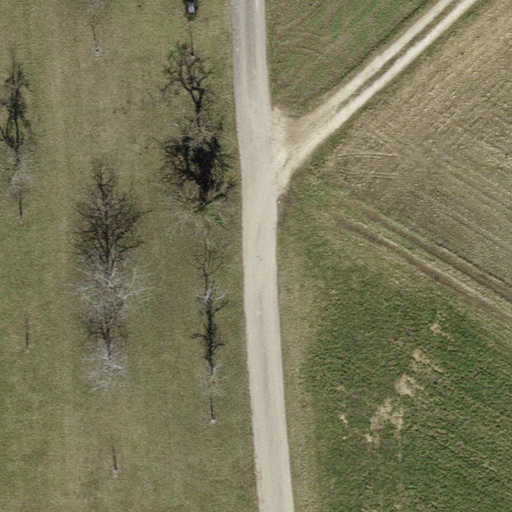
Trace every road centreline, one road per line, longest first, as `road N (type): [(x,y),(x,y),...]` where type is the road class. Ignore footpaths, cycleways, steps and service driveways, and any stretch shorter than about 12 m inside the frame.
road 1 (track): [(461,0),(268,184),(511,322)]
road 2 (track): [(260,0),(293,511)]
